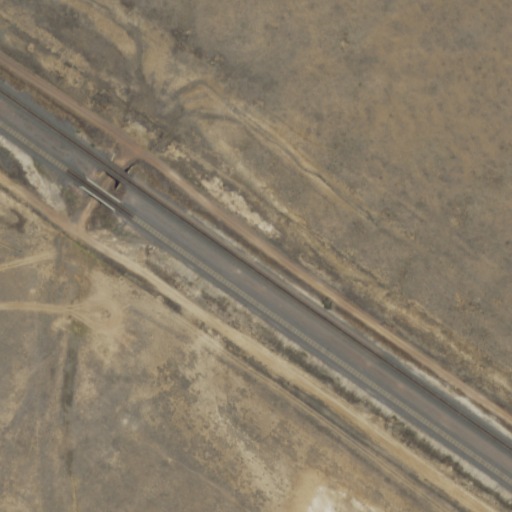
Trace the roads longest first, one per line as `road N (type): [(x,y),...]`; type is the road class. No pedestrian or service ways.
road 1 (track): [(90,237),(111,170),(147,123),(219,87),(307,113),(384,170),(511,305)]
road 2 (residential): [(444,511),(281,398),(90,237),(34,253),(0,230)]
